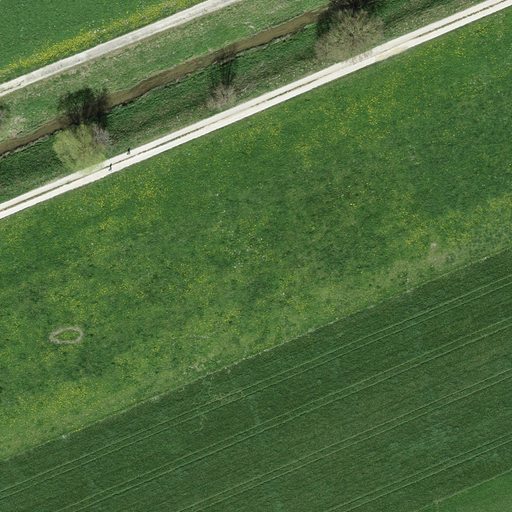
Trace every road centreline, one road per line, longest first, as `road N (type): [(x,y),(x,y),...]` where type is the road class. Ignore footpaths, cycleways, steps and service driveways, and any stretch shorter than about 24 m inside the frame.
road 1 (track): [(501,0),(0,210)]
road 2 (track): [(0,85),(208,0)]
